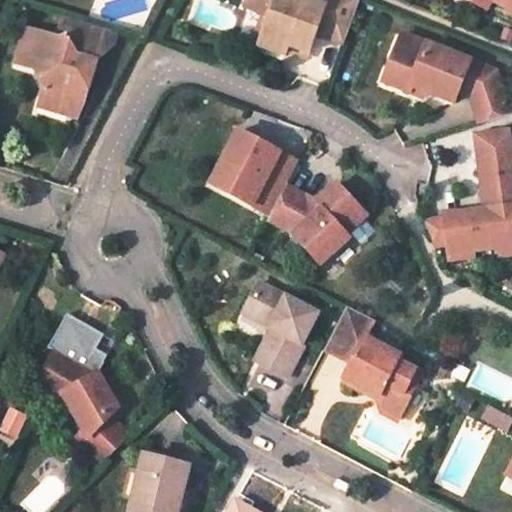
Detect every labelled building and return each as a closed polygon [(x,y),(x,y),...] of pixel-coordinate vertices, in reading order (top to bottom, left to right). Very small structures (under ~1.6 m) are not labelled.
[(330,0),(330,4),(318,0),(255,0),(253,7),(270,14),(273,25),(265,48),(291,56),(294,47),(312,53),(319,32),(351,44),(366,0),(330,0)] [(511,0),(474,0),(475,3),(489,10),(494,0),(511,9),(511,0)] [(65,29),(67,31),(70,36),(66,39),(44,33),(40,48),(27,44),(21,64),(41,70),(54,90),(48,109),(79,118),(84,104),(95,107),(108,64),(123,47),(126,35),(69,17),(65,29)] [(27,44),(40,48),(44,33),(31,29),(27,44)] [(421,87),(464,104),(468,92),(477,95),(487,124),(511,115),(511,95),(505,72),(412,35),(393,81),(419,92),(421,87)] [(79,118),(90,121),(95,107),(84,104),(79,118)] [(511,131),(482,134),(490,206),(491,218),(473,221),(472,208),(448,211),(448,216),(431,222),(440,247),(452,246),(454,261),(477,259),(476,254),(497,251),(507,255),(511,254),(511,131)] [(296,188),(308,164),(276,147),(274,151),(264,146),(267,142),(249,133),(232,165),(246,172),(235,194),(280,218),(294,190),(296,188)] [(296,188),(294,190),(363,226),(374,216),(346,185),(325,204),(296,188)] [(363,226),(294,190),(280,218),(278,222),(302,236),(300,238),(328,267),(357,239),(353,235),(363,226)] [(491,218),(490,206),(472,208),(473,221),(491,218)] [(326,315),(278,289),(268,284),(252,315),(278,329),(279,329),(274,336),(282,339),(274,353),(302,367),(311,350),(309,348),(326,315)] [(405,353),(369,335),(377,319),(352,307),(329,354),(354,367),(347,381),(370,393),(374,387),(384,392),(380,399),(387,412),(402,419),(426,371),(402,359),(405,353)] [(248,322),(274,336),(279,329),(278,329),(252,315),(248,322)] [(274,336),(267,349),(274,353),(282,339),(274,336)] [(267,349),(258,364),(265,369),(274,353),(267,349)] [(302,367),(274,353),(265,369),(292,383),(302,367)] [(64,391),(101,420),(94,426),(120,452),(137,435),(120,418),(128,409),(102,379),(95,384),(90,380),(93,375),(63,356),(48,381),(64,391)] [(25,411),(11,404),(1,423),(15,431),(25,411)] [(183,511),(196,465),(150,454),(134,511),(135,511),(183,511)] [(237,511),(268,511),(245,498),(237,511)]
